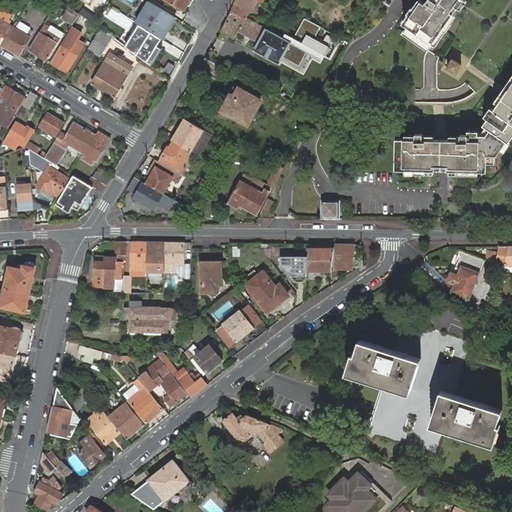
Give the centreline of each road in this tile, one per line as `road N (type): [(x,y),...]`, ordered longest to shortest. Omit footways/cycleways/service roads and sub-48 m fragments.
road 1 (residential): [(392,234),(382,270),(67,511)]
road 2 (residential): [(87,233),(392,234)]
road 3 (residential): [(24,463),(68,271),(87,233)]
road 4 (residential): [(143,141),(0,56)]
road 5 (residential): [(143,141),(225,0)]
road 6 (residential): [(392,234),(511,236)]
